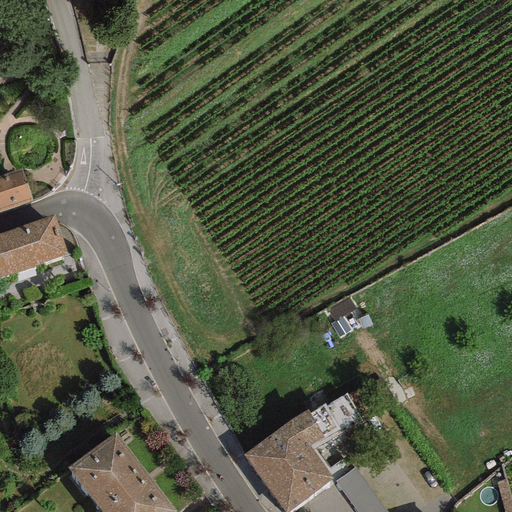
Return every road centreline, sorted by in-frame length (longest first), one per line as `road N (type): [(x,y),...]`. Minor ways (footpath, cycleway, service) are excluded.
road 1 (tertiary): [(248,511),(170,388),(105,237),(81,212)]
road 2 (unclassified): [(81,212),(91,132),(72,35),(56,0)]
